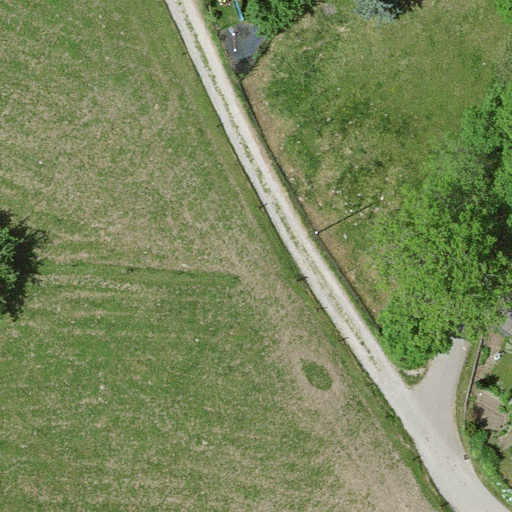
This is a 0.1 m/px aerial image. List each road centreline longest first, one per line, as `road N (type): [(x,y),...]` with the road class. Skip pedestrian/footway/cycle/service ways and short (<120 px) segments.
road 1 (track): [(482,511),(421,439),(303,262),(173,0)]
road 2 (track): [(421,439),(511,129)]
